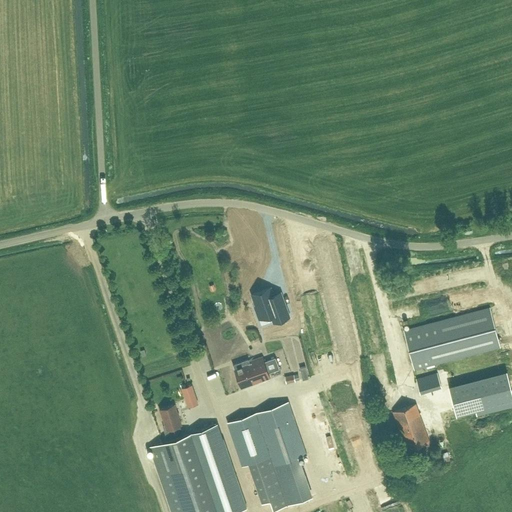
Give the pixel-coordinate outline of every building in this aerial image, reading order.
[(316,276),(308,237),(294,240),(303,279),(316,276)] [(273,322),(281,319),(289,316),(284,303),(280,291),(273,294),(270,287),(251,294),(255,305),(254,306),(258,319),(270,314),(273,322)] [(414,369),(500,346),(490,306),(403,329),(414,369)] [(364,327),(370,326),(371,334),(376,333),(375,326),(372,309),(362,311),(364,327)] [(310,317),(321,358),(336,354),(325,313),(310,317)] [(302,355),(299,338),(287,341),(288,349),(282,351),(283,358),(302,355)] [(261,356),(247,361),(243,362),(242,360),(227,365),(237,392),(252,386),(251,384),(269,377),(261,356)] [(441,387),(438,377),(437,371),(415,377),(420,393),(437,388),(441,387)] [(511,393),(506,371),(448,387),(456,416),(475,411),(476,414),(511,404),(511,393)] [(294,374),(285,376),(286,382),(295,381),(294,374)] [(273,465),(297,457),(305,454),(293,419),(294,419),(288,401),(227,421),(242,465),(249,463),(262,502),(270,500),(273,509),(287,504),(273,465)] [(179,434),(176,426),(181,424),(174,403),(159,408),(166,429),(164,430),(167,438),(179,434)] [(408,447),(428,441),(415,403),(392,411),(400,434),(403,433),(408,447)] [(172,511),(231,511),(244,508),(245,507),(221,438),(216,423),(150,446),(172,511)]
